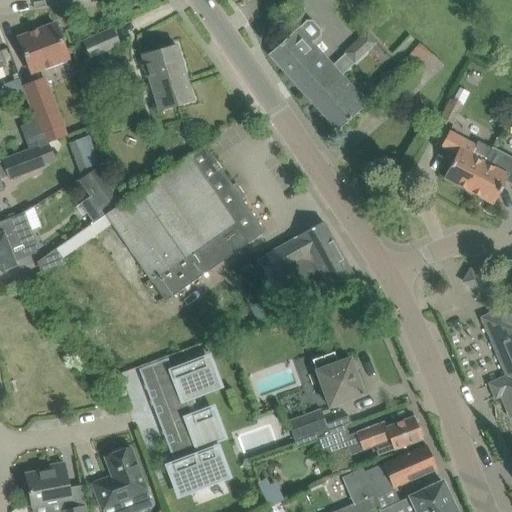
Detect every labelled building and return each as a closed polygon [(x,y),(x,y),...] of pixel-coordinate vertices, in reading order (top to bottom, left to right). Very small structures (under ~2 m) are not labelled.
[(269,54),(303,92),(332,66),(312,43),(320,35),(320,29),(312,20),(306,20),(298,28),(269,54)] [(68,58),(62,42),(55,24),(18,38),(25,57),(31,73),(68,58)] [(84,42),(90,57),(119,44),(113,29),(84,42)] [(344,55),(332,66),(303,92),(338,130),(367,104),(341,75),(378,42),(367,30),(342,52),(344,55)] [(442,63),(422,44),(383,85),(403,104),(442,63)] [(143,55),(159,110),(193,100),(176,45),(143,55)] [(20,78),(3,85),(8,97),(25,91),(24,86),(20,78)] [(25,91),(41,132),(46,143),(66,135),(62,124),(44,78),(24,86),(25,91)] [(451,99),(441,118),(453,124),(463,105),(451,99)] [(468,191),(483,162),(491,147),(479,141),(476,146),(449,132),(441,146),(456,154),(443,178),(468,191)] [(79,173),(100,165),(89,136),(68,143),(79,173)] [(49,143),(37,147),(3,161),(9,178),(44,165),(56,160),(49,143)] [(122,203),(105,215),(112,224),(165,302),(245,247),(261,236),(238,202),(227,209),(190,156),(122,203)] [(483,162),(468,191),(493,204),(505,180),(511,183),(511,165),(501,159),(495,169),(483,162)] [(80,180),(92,196),(81,204),(94,223),(105,215),(122,203),(97,168),(80,180)] [(25,213),(4,221),(0,222),(0,270),(15,265),(9,251),(26,244),(23,237),(33,233),(25,213)] [(93,223),(57,248),(64,259),(112,224),(105,215),(94,223),(93,223)] [(341,282),(353,275),(323,222),(294,238),(294,239),(266,255),(290,299),(324,280),(327,285),(341,282)] [(511,302),(510,303),(511,306),(506,308),(495,284),(470,270),(464,282),(485,293),(494,313),(483,318),(508,376),(493,383),(498,396),(501,395),(511,417),(511,415),(511,302)] [(257,304),(250,308),(257,322),(264,318),(257,304)] [(293,312),(283,315),(287,327),(297,324),(293,312)] [(334,352),(315,359),(312,360),(329,406),(363,394),(362,391),(365,390),(359,375),(356,375),(350,358),(338,363),(334,352)] [(173,476),(171,477),(177,491),(179,490),(180,492),(183,491),(183,492),(204,484),(204,483),(208,481),(209,484),(215,481),(215,479),(219,477),(219,478),(223,476),(226,475),(225,471),(220,458),(218,455),(216,456),(213,448),(201,452),(198,445),(203,443),(204,445),(210,442),(209,440),(214,439),(215,441),(221,438),(220,436),(223,435),(222,432),(223,432),(217,418),(216,418),(215,415),(213,416),(210,408),(200,412),(193,396),(215,388),(220,386),(219,381),(213,367),(211,364),(206,366),(203,358),(170,371),(171,373),(163,376),(165,381),(152,386),(164,416),(158,418),(165,436),(171,433),(178,452),(182,450),(185,459),(172,464),(175,472),(172,473),(173,476)] [(297,446),(319,438),(330,434),(320,408),(288,421),(293,437),(297,446)] [(330,434),(319,438),(325,454),(347,446),(350,454),(374,444),(375,446),(390,440),(394,450),(404,446),(422,439),(413,416),(386,427),(384,422),(349,436),(346,428),(330,434)] [(408,453),(365,471),(363,468),(343,477),(354,503),(332,511),(371,511),(379,508),(374,496),(419,476),(437,468),(426,444),(408,453)] [(151,501),(137,466),(130,448),(124,450),(121,448),(112,451),(111,455),(105,457),(112,476),(92,484),(99,503),(102,510),(133,498),(136,507),(151,501)] [(86,511),(85,506),(72,509),(64,464),(46,467),(47,470),(25,474),(31,506),(60,501),(62,511),(60,511),(86,511)] [(258,482),(269,506),(283,499),(275,482),(270,485),(267,478),(258,482)] [(433,511),(437,511),(436,508),(452,501),(442,481),(410,496),(380,510),(381,511),(433,511)] [(456,511),(452,501),(436,508),(437,511),(433,511),(456,511)]
